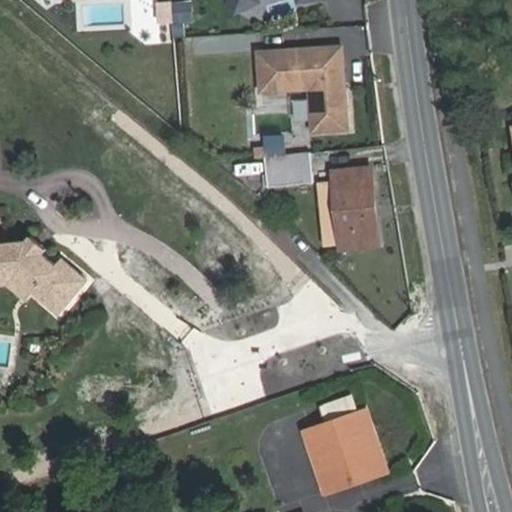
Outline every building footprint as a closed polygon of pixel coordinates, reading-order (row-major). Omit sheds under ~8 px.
[(235,0),(239,13),(262,2),(261,0),(235,0)] [(194,1),(180,2),(182,21),(195,20),(194,1)] [(178,21),(176,7),(164,8),(165,22),(178,21)] [(348,128),(345,83),(339,83),(339,75),(345,75),(343,46),(260,51),(263,90),(312,87),(314,130),(348,128)] [(312,166),(311,152),(266,156),(267,170),(312,166)] [(314,182),(312,166),(267,170),(269,186),(314,182)] [(379,244),(371,168),(333,172),(340,248),(379,244)] [(28,240),(42,252),(46,248),(32,235),(28,240)] [(68,302),(87,280),(61,257),(56,264),(42,252),(28,240),(0,242),(0,276),(1,278),(15,276),(33,292),(49,305),(59,294),(68,302)] [(0,283),(7,283),(27,299),(33,292),(15,276),(1,278),(0,276),(0,283)] [(49,305),(58,313),(68,302),(59,294),(49,305)] [(332,421),(357,413),(352,396),(325,404),(332,421)] [(366,410),(357,413),(332,421),(304,430),(326,491),(385,470),(366,410)]
